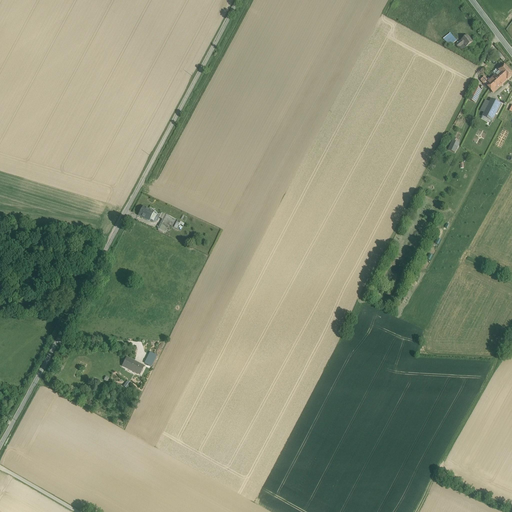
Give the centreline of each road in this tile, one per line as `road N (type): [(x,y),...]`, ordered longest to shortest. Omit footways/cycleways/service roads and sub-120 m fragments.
road 1 (unclassified): [(238,0),(0,445)]
road 2 (track): [(495,362),(417,511)]
